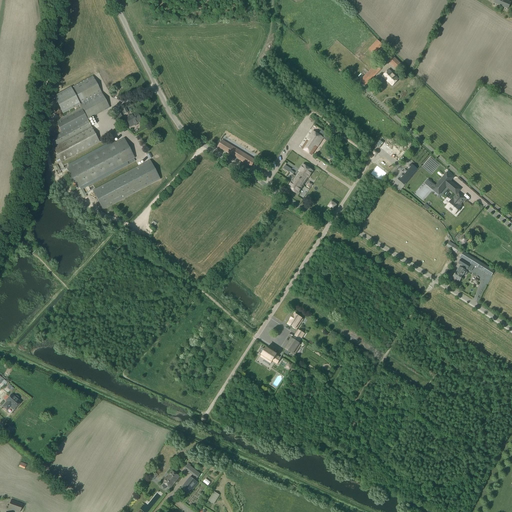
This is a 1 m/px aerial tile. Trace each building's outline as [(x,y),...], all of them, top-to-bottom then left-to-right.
[(503,0),(495,0),(494,3),(508,9),(511,3),(503,0)] [(377,41),(368,50),(373,54),(381,45),(377,41)] [(392,56),(388,61),(397,70),(401,65),(392,56)] [(375,66),(360,82),(364,86),(380,70),(375,66)] [(389,71),(382,77),(392,86),(398,80),(389,71)] [(93,76),(55,96),(63,113),(80,104),(81,108),(56,121),(62,133),(88,119),(110,108),(102,92),(93,76)] [(119,113),(113,116),(117,126),(124,122),(119,113)] [(127,119),(126,120),(130,127),(133,125),(133,126),(134,127),(136,126),(136,125),(136,124),(140,121),(136,113),(126,118),(127,119)] [(88,119),(62,133),(49,139),(53,147),(92,127),(88,119)] [(88,148),(99,142),(92,127),(53,147),(61,162),(88,148)] [(313,132),(301,149),(311,155),(323,138),(313,132)] [(323,139),(331,144),(333,140),(326,135),(323,139)] [(123,138),(66,168),(77,188),(134,158),(123,138)] [(222,141),(218,147),(231,154),(229,157),(235,161),(237,158),(250,166),(254,160),(222,141)] [(150,161),(92,192),(101,209),(159,179),(150,161)] [(292,181),(287,188),(297,194),(301,188),(301,187),(307,178),(308,178),(312,171),(303,165),(298,172),(299,172),(293,182),(292,181)] [(398,184),(404,188),(415,172),(409,168),(398,184)] [(439,181),(436,186),(443,192),(447,187),(451,182),(453,179),(446,173),(439,181)] [(451,201),(446,208),(451,212),(451,214),(453,215),(455,215),(457,214),(459,214),(461,211),(461,209),(459,207),(466,199),(460,194),(453,203),(451,201)] [(449,241),(446,246),(457,252),(459,248),(449,241)] [(463,252),(460,257),(488,274),(491,269),(463,252)] [(460,266),(453,277),(459,282),(462,277),(463,278),(465,277),(467,274),(466,273),(465,272),(470,265),(461,259),(458,264),(460,266)] [(290,320),(288,324),(296,330),(300,323),(299,322),(301,319),(294,314),(294,315),(293,315),(290,320)] [(298,343),(301,339),(296,335),(293,340),(292,339),(285,349),(286,350),(284,353),(287,355),(289,352),(292,354),(294,350),(296,351),(300,345),(298,343)] [(262,348),(259,352),(262,354),(261,357),(271,363),(272,361),(277,364),(280,359),(276,356),(276,355),(266,348),(265,350),(262,348)] [(15,396),(14,397),(11,395),(6,401),(7,402),(2,407),(7,411),(11,406),(15,409),(20,402),(17,400),(18,399),(18,398),(16,396),(15,396)] [(4,413),(3,414),(0,412),(0,422),(5,426),(10,417),(4,413)] [(34,424),(36,418),(24,415),(23,421),(34,424)] [(188,464),(185,468),(197,478),(200,474),(188,464)] [(172,471),(163,482),(170,488),(179,477),(172,471)] [(191,478),(182,489),(189,494),(198,483),(191,478)] [(10,500),(7,509),(17,511),(19,511),(22,504),(10,500)]
